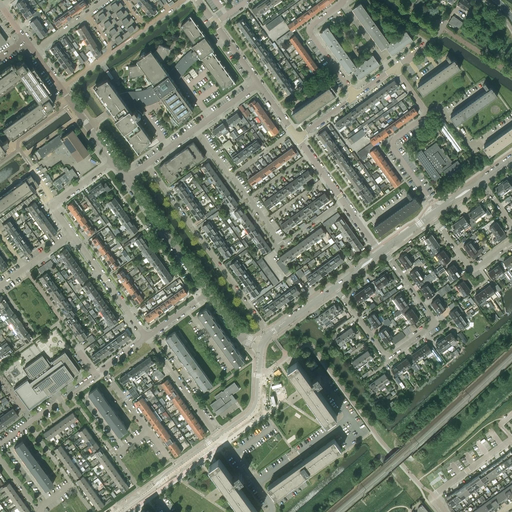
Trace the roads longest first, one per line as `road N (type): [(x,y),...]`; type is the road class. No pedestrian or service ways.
road 1 (residential): [(381,251),(435,323),(387,357),(335,287)]
road 2 (residential): [(269,334),(145,165)]
road 3 (residential): [(207,293),(126,179)]
road 4 (residential): [(147,337),(71,233)]
road 5 (residential): [(438,210),(392,143),(427,114)]
road 6 (residential): [(355,96),(309,29),(343,0)]
road 7 (tertiary): [(119,511),(219,437)]
road 8 (residential): [(147,337),(219,437)]
road 9 (residential): [(441,511),(429,498),(511,439)]
